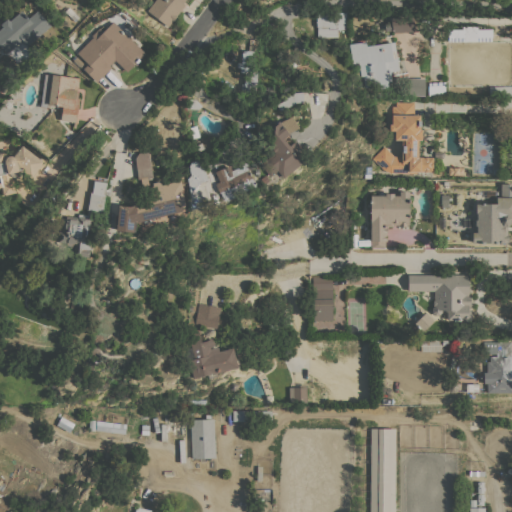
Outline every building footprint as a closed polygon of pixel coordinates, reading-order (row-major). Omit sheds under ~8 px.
[(168,26),(147,10),(154,0),(184,0),(183,2),(185,4),(168,26)] [(0,27),(21,9),(28,18),(38,9),(51,25),(28,45),(12,59),(7,52),(0,45),(0,27)] [(348,12),(347,29),(337,29),(337,36),(333,36),(333,41),(328,41),(328,36),(317,36),(317,26),(316,26),(316,11),(348,12)] [(392,29),(386,31),(384,24),(390,22),(390,18),(414,16),(415,31),(405,32),(405,31),(393,32),(392,29)] [(99,27),(103,31),(113,21),(145,53),(127,71),(114,59),(109,65),(111,67),(96,81),(83,68),(87,63),(76,51),(99,27)] [(448,41),(448,29),(461,28),(461,25),(477,25),(477,28),(491,28),(491,40),(448,41)] [(244,91),(244,90),(241,89),(242,83),(244,83),(245,72),(240,72),(240,67),(237,67),(237,62),(241,62),(242,50),(248,50),(249,39),(257,39),(257,48),(256,48),(256,50),(254,50),(253,68),(251,68),(251,76),(257,76),(256,92),(244,91)] [(353,64),(349,43),(366,41),(367,45),(390,42),(394,42),(396,50),(392,51),(393,57),(397,57),(399,69),(389,70),(390,81),(387,81),(388,87),(380,88),(379,84),(365,87),(363,75),(360,75),(358,63),(353,64)] [(83,63),(79,67),(72,60),(76,56),(83,63)] [(77,90),(78,90),(77,98),(80,98),(75,127),(73,127),(73,121),(60,119),(62,106),(47,104),(47,105),(40,104),(44,74),(51,75),(51,73),(79,77),(77,90)] [(424,78),(424,95),(404,94),(402,77),(424,78)] [(428,95),(427,85),(428,85),(428,82),(445,81),(445,84),(444,84),(445,94),(428,95)] [(511,85),(511,96),(489,96),(489,86),(511,85)] [(279,110),(276,104),(287,98),(286,96),(291,94),(294,92),(302,92),(302,102),(296,102),(279,110)] [(186,108),(187,98),(196,98),(202,105),(198,108),(186,108)] [(414,102),(413,114),(420,114),(419,119),(421,120),(421,126),(420,126),(420,129),(421,129),(421,140),(418,139),(418,156),(433,157),(432,171),(417,171),(417,173),(390,172),(383,170),(371,158),(384,146),(393,156),(401,156),(401,139),(394,139),(394,130),(389,130),(389,124),(391,124),(392,115),(391,115),(391,106),(395,106),(395,101),(414,102)] [(277,116),(284,111),(288,118),(292,116),(298,127),(288,132),(289,133),(283,137),(288,145),(295,140),(307,157),(283,177),(277,169),(269,175),(260,164),(274,152),(269,145),(272,143),(274,125),(277,123),(277,116)] [(190,127),(196,125),(199,136),(193,137),(190,127)] [(43,161),(31,177),(20,168),(22,175),(19,177),(16,176),(14,177),(12,176),(16,191),(4,195),(1,186),(0,186),(0,150),(4,149),(6,156),(8,155),(10,155),(12,155),(14,156),(22,144),(43,161)] [(145,151),(149,151),(152,177),(146,178),(137,179),(135,157),(138,152),(145,151)] [(199,182),(190,192),(187,179),(190,174),(189,168),(189,165),(191,161),(196,159),(201,162),(204,170),(205,170),(208,179),(199,182)] [(245,163),(255,186),(233,196),(232,197),(228,199),(226,198),(224,199),(221,192),(219,193),(215,183),(219,181),(214,171),(224,167),(226,172),(245,163)] [(265,174),(269,179),(264,183),(260,178),(265,174)] [(146,199),(149,198),(146,184),(160,181),(161,185),(166,183),(165,180),(177,177),(185,205),(180,211),(146,219),(146,199)] [(472,242),(472,232),(476,232),(476,226),(474,226),(474,219),(477,219),(477,213),(475,213),(475,203),(496,203),(496,196),(500,196),(500,183),(511,183),(511,218),(511,222),(507,225),(507,234),(509,234),(508,241),(506,241),(506,242),(472,242)] [(370,202),(369,202),(369,200),(370,200),(370,195),(385,195),(385,193),(393,193),(393,195),(399,195),(399,191),(408,191),(408,199),(410,199),(410,202),(409,202),(409,214),(410,214),(410,216),(409,216),(409,224),(406,224),(406,226),(398,226),(398,224),(392,224),(392,226),(387,226),(387,240),(384,240),(384,246),(370,246),(370,202)] [(102,211),(87,209),(89,192),(105,195),(102,211)] [(133,231),(116,230),(118,204),(131,206),(131,203),(146,199),(146,219),(134,222),(136,222),(135,231),(133,231)] [(77,217),(78,213),(91,215),(90,228),(81,227),(80,237),(90,238),(89,256),(78,255),(79,244),(57,242),(58,230),(61,231),(62,218),(65,219),(65,216),(68,216),(77,217)] [(467,274),(467,275),(469,275),(469,292),(468,292),(468,294),(470,294),(470,306),(468,306),(468,314),(470,314),(471,315),(471,318),(470,320),(469,321),(466,321),(463,321),(461,320),(460,320),(453,320),(454,319),(446,319),(447,312),(445,312),(445,310),(441,309),(440,313),(434,315),(431,312),(431,307),(433,306),(432,304),(432,300),(433,300),(433,290),(407,290),(407,274),(467,274)] [(312,277),(331,276),(332,319),(313,320),(312,277)] [(198,303),(220,307),(216,328),(194,324),(197,308),(198,303)] [(424,311),(433,320),(422,331),(414,322),(424,311)] [(217,372),(218,376),(209,379),(208,374),(194,378),(187,348),(192,347),(188,333),(199,331),(202,342),(207,341),(211,338),(215,344),(210,347),(211,349),(219,347),(220,351),(233,347),(239,367),(217,372)] [(421,338),(442,338),(442,339),(450,339),(450,345),(442,345),(442,351),(422,351),(421,338)] [(486,382),(483,382),(483,372),(486,372),(486,361),(489,361),(489,355),(496,355),(496,353),(483,353),(483,341),(511,341),(511,355),(511,385),(511,392),(486,392),(486,382)] [(457,385),(457,389),(454,392),(449,392),(446,388),(447,384),(450,381),(455,382),(457,385)] [(466,382),(479,383),(479,391),(465,391),(466,382)] [(288,402),(288,387),(298,387),(298,384),(305,384),(305,387),(306,387),(306,402),(288,402)] [(271,410),(271,419),(255,419),(255,421),(232,421),(232,410),(271,410)] [(175,412),(175,420),(164,420),(164,413),(175,412)] [(190,419),(205,418),(205,414),(210,414),(210,418),(213,418),(214,423),(218,423),(218,429),(214,429),(215,457),(191,458),(190,419)] [(74,423),(69,432),(56,424),(61,416),(74,423)] [(126,423),(125,433),(95,430),(96,420),(126,423)] [(140,434),(141,424),(149,424),(148,434),(140,434)] [(394,511),(369,511),(370,428),(395,428),(394,511)]
